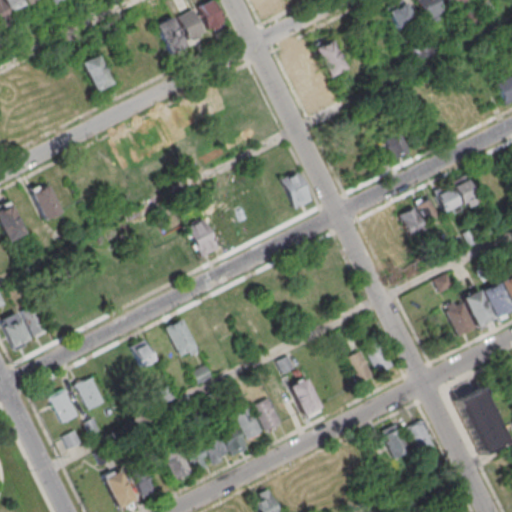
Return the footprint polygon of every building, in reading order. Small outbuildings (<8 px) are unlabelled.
[(1,0),(8,12),(23,4),(20,0),(1,0)] [(204,30),(221,24),(211,0),(208,0),(195,5),(204,30)] [(402,0),(384,8),(394,33),(412,26),(402,0)] [(413,0),(425,24),(443,16),(435,0),(413,0)] [(466,1),(465,0),(443,0),(449,10),(466,1)] [(186,42),(203,34),(190,8),(174,16),(186,42)] [(167,56),(185,47),(170,16),(152,24),(167,56)] [(413,62),(434,51),(427,39),(407,49),(413,62)] [(312,48),(325,78),(342,70),(330,40),(312,48)] [(80,59),(89,91),(108,86),(99,54),(80,59)] [(511,73),(490,84),(501,105),(511,99),(511,73)] [(457,103),(453,117),(464,120),(468,106),(457,103)] [(406,151),(396,129),(378,137),(388,159),(406,151)] [(277,180),(291,208),(309,199),(294,171),(277,180)] [(463,178),(430,195),(440,215),(460,205),(463,209),(476,202),(463,178)] [(57,212),(45,183),(28,191),(40,219),(57,212)] [(393,215),(407,242),(426,233),(424,228),(439,221),(428,198),(393,215)] [(23,232),(6,201),(0,204),(0,229),(6,241),(23,232)] [(214,245),(200,218),(182,227),(196,254),(214,245)] [(458,234),(463,247),(474,243),(469,230),(458,234)] [(492,317),(511,307),(511,271),(478,287),(492,317)] [(477,290),(458,298),(459,300),(442,307),(454,336),(490,321),(477,290)] [(244,312),(233,291),(219,299),(229,319),(244,312)] [(45,330),(34,304),(18,311),(29,337),(45,330)] [(29,342),(14,311),(0,318),(0,328),(12,351),(29,342)] [(179,360),(196,351),(179,318),(162,327),(179,360)] [(127,346),(137,367),(152,360),(142,338),(127,346)] [(391,365),(378,342),(363,351),(376,374),(391,365)] [(342,358),(355,384),(371,377),(358,350),(342,358)] [(209,378),(204,365),(188,372),(194,385),(209,378)] [(72,385),(85,410),(104,400),(91,375),(72,385)] [(317,411),(304,378),(287,384),(300,418),(317,411)] [(161,405),(174,396),(165,384),(152,393),(161,405)] [(74,415),(61,387),(44,395),(57,423),(74,415)] [(451,402),(477,455),(503,442),(476,389),(451,402)] [(278,424),(266,398),(231,414),(243,440),(278,424)] [(402,429),(415,455),(431,446),(418,421),(402,429)] [(198,438),(208,464),(226,458),(225,453),(242,446),(234,424),(198,438)] [(408,453),(393,424),(376,433),(390,462),(408,453)] [(78,443),(72,430),(59,436),(66,449),(78,443)] [(201,468),(199,443),(184,444),(185,469),(201,468)] [(156,454),(169,481),(187,473),(174,445),(156,454)] [(141,463),(127,469),(138,498),(152,493),(141,463)] [(115,511),(134,502),(118,468),(99,477),(115,511)] [(247,497),(254,511),(277,511),(264,488),(247,497)]
